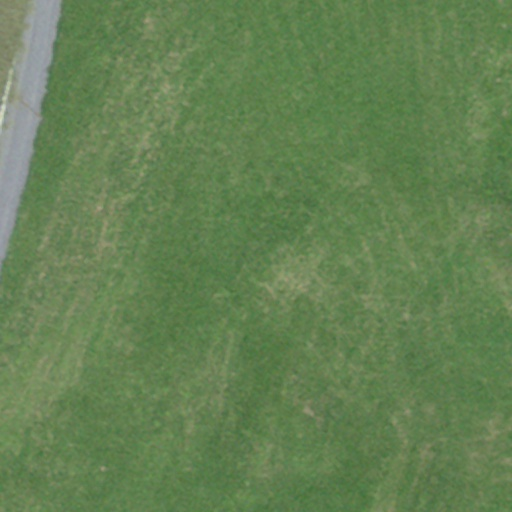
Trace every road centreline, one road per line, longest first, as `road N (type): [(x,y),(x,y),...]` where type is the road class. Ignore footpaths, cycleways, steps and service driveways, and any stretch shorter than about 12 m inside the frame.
road 1 (track): [(0,347),(62,215),(131,102),(146,66),(154,0)]
road 2 (residential): [(46,0),(0,215)]
